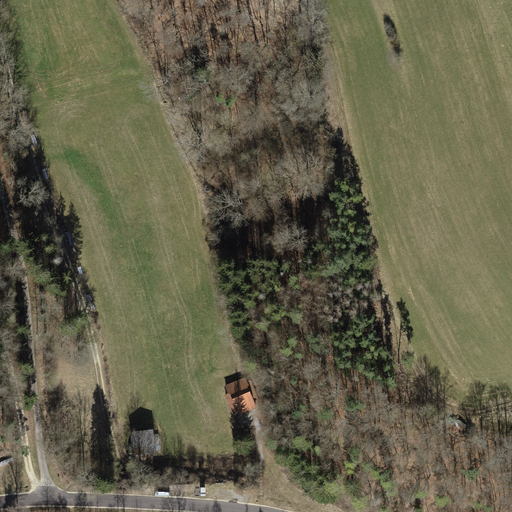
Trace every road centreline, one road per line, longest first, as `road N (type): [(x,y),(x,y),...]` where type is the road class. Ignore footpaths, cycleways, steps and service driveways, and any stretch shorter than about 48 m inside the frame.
road 1 (track): [(511,401),(445,412),(415,383),(382,305),(319,0)]
road 2 (track): [(138,511),(0,37)]
road 3 (unclassified): [(47,501),(29,333),(0,176)]
road 4 (unclassified): [(247,511),(47,501)]
road 5 (track): [(47,501),(29,475),(0,346)]
